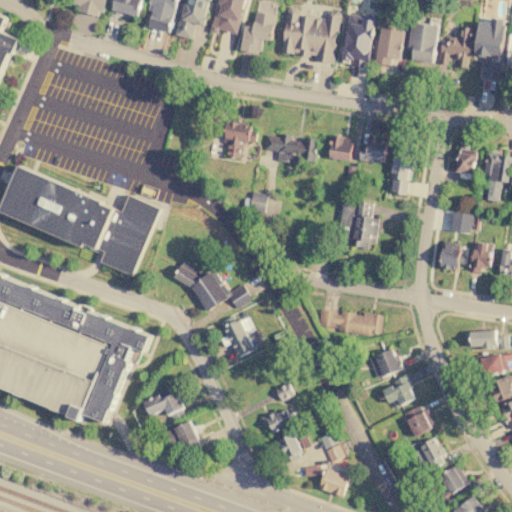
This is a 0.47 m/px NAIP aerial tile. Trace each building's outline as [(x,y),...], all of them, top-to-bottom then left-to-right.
[(67,0),(106,0),(103,12),(67,4),(67,0)] [(115,0),(113,9),(138,15),(142,0),(115,0)] [(149,0),(178,0),(170,32),(143,25),(149,0)] [(183,0),(212,0),(204,33),(177,26),(183,0)] [(218,0),(248,0),(237,40),(210,33),(218,0)] [(288,10),(292,7),(297,8),(302,14),(326,18),(327,12),(331,9),(339,10),(341,14),(333,63),(314,60),(315,54),(294,51),(294,53),(281,51),(288,10)] [(257,11),(276,15),(272,40),(263,38),(261,54),(241,51),(246,25),(254,26),(257,11)] [(349,12),(377,16),(370,60),(367,60),(366,67),(351,65),(352,59),(342,58),(349,12)] [(0,14),(10,19),(4,32),(22,41),(16,55),(13,54),(0,82),(0,14)] [(480,21),(492,22),(493,17),(505,19),(504,24),(506,25),(499,77),(482,75),(485,57),(475,55),(480,21)] [(413,21),(439,25),(434,62),(412,59),(414,50),(409,49),(413,21)] [(442,41),(447,41),(448,34),(458,35),(459,24),(473,26),(470,56),(468,57),(467,68),(461,67),(463,55),(461,58),(459,59),(456,57),(455,54),(449,54),(448,65),(439,64),(442,41)] [(382,27),(404,31),(400,58),(392,57),(391,65),(376,63),(382,27)] [(511,33),(511,78),(503,77),(510,33),(511,33)] [(233,120),(245,122),(245,125),(252,126),(251,130),(257,131),(255,141),(242,140),(240,156),(227,154),(229,138),(226,137),(228,124),(233,125),(233,120)] [(281,133),(292,135),(291,140),(305,142),(306,137),(319,139),(315,162),(304,160),(303,165),(277,160),(279,151),(265,148),(267,134),(281,137),(281,133)] [(369,134),(388,137),(384,160),(372,158),(371,161),(359,159),(361,145),(367,146),(369,134)] [(333,135),(354,138),(351,161),(330,157),(333,135)] [(394,142),(415,145),(411,180),(407,180),(406,193),(389,191),(391,178),(390,177),(394,142)] [(460,144),(469,145),(469,149),(476,150),(472,179),(459,177),(459,171),(456,171),(460,144)] [(488,152),(511,156),(508,182),(502,181),(499,202),(486,200),(490,179),(484,178),(488,152)] [(0,206),(0,211),(83,247),(84,244),(105,253),(101,261),(132,274),(160,209),(129,196),(121,213),(101,204),(102,201),(18,165),(0,206)] [(253,191),(267,194),(269,197),(281,200),(277,218),(248,212),(253,191)] [(344,198),(372,203),(370,217),(379,218),(375,241),(369,240),(368,247),(352,244),(353,239),(342,237),(344,228),(339,227),(344,198)] [(473,213),(471,232),(452,229),(455,211),(473,213)] [(479,240),(489,241),(488,249),(492,250),(490,266),(485,265),(485,267),(481,266),(480,270),(470,269),(473,247),(478,247),(479,240)] [(445,242),(460,244),(460,248),(462,248),(459,267),(441,264),(445,242)] [(504,247),(511,248),(511,275),(500,274),(504,247)] [(228,291),(220,276),(211,272),(200,278),(194,265),(183,260),(174,278),(194,288),(192,293),(202,312),(230,297),(236,307),(252,299),(244,283),(228,291)] [(0,273),(151,335),(144,353),(141,351),(136,363),(129,360),(107,414),(103,423),(82,414),(78,423),(66,418),(72,404),(83,409),(106,353),(102,351),(105,343),(0,300),(0,273)] [(0,391),(66,418),(72,404),(83,409),(106,353),(102,351),(105,343),(0,300),(0,391)] [(321,309),(337,312),(337,314),(342,315),(343,311),(364,315),(364,311),(385,315),(381,333),(373,332),(371,336),(338,330),(339,328),(318,324),(321,309)] [(237,356),(255,348),(248,332),(254,329),(248,315),(220,327),(227,345),(232,343),(237,356)] [(470,331),(496,328),(498,347),(483,349),(482,346),(471,347),(470,331)] [(370,358),(393,349),(396,356),(399,354),(404,368),(378,378),(370,358)] [(482,357),(511,350),(511,367),(504,369),(504,372),(486,376),(482,357)] [(511,374),(511,394),(498,400),(491,383),(511,374)] [(406,375),(417,399),(400,406),(397,399),(390,403),(384,390),(395,385),(393,381),(406,375)] [(282,401),(295,394),(288,381),(275,388),(282,401)] [(150,415),(166,408),(171,420),(186,413),(174,386),(143,399),(150,415)] [(511,430),(511,429),(511,402),(501,408),(511,430)] [(404,413),(420,405),(423,411),(428,409),(437,426),(416,437),(404,413)] [(294,422),(288,407),(261,417),(265,426),(270,424),(273,431),(294,422)] [(201,444),(190,420),(167,431),(177,454),(201,444)] [(337,442),(332,431),(320,437),(325,448),(337,442)] [(303,455),(294,433),(277,440),(287,462),(303,455)] [(435,435),(442,447),(450,461),(432,471),(417,445),(435,435)] [(331,461),(347,455),(342,442),(326,449),(331,461)] [(457,464),(469,482),(447,496),(435,478),(457,464)] [(319,488),(343,496),(350,475),(326,467),(319,488)] [(472,493),(486,510),(483,511),(455,511),(453,509),(472,493)]
